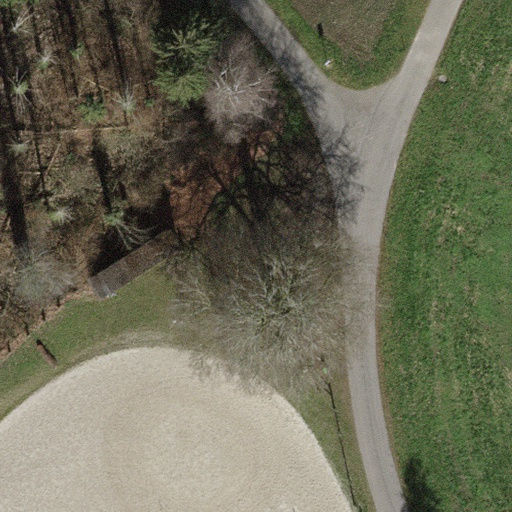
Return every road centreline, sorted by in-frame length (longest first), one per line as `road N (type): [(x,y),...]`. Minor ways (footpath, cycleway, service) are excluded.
road 1 (unclassified): [(396,511),(361,382),(361,194)]
road 2 (residential): [(241,0),(315,93),(361,194)]
road 3 (residential): [(449,0),(361,194)]
